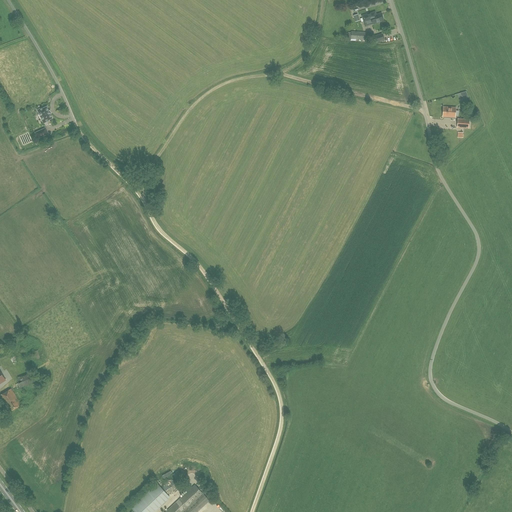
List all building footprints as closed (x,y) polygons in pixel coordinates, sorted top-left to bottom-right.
[(381,13),(376,15),(375,12),(362,16),(365,26),(384,20),(381,13)] [(369,33),(351,31),(351,38),(369,40),(369,33)] [(382,34),(374,36),(376,42),(384,39),(382,34)] [(41,119),(43,123),(49,121),(48,120),(52,118),(46,107),(43,109),(42,107),(37,110),(39,114),(40,114),(43,118),(41,119)] [(444,107),(443,116),(455,117),(455,108),(444,107)] [(469,129),(469,119),(458,118),(457,128),(469,129)] [(46,128),(35,133),(38,138),(48,133),(46,128)] [(40,359),(38,350),(31,352),(33,361),(40,359)] [(17,378),(17,379),(14,380),(17,388),(20,387),(34,382),(31,373),(17,378)] [(46,375),(41,373),(38,380),(43,382),(46,375)] [(21,405),(11,388),(0,394),(0,396),(9,412),(21,405)] [(166,481),(164,483),(164,485),(164,488),(164,490),(166,492),(168,494),(170,494),(173,494),(175,493),(177,492),(178,490),(178,487),(178,485),(177,482),(175,481),(173,480),(171,479),(168,480),(166,481)] [(197,511),(209,501),(195,485),(165,511),(197,511)]
